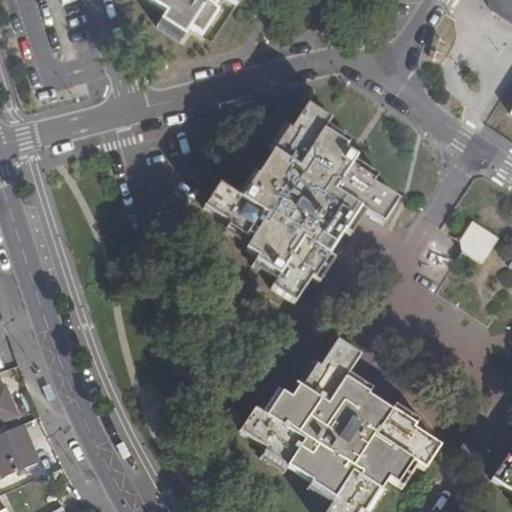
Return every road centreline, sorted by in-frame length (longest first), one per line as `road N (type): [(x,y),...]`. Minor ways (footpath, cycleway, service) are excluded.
road 1 (tertiary): [(0,176),(69,379),(129,511)]
road 2 (residential): [(137,110),(342,58),(383,80)]
road 3 (residential): [(383,80),(511,167)]
road 4 (residential): [(0,144),(137,110)]
